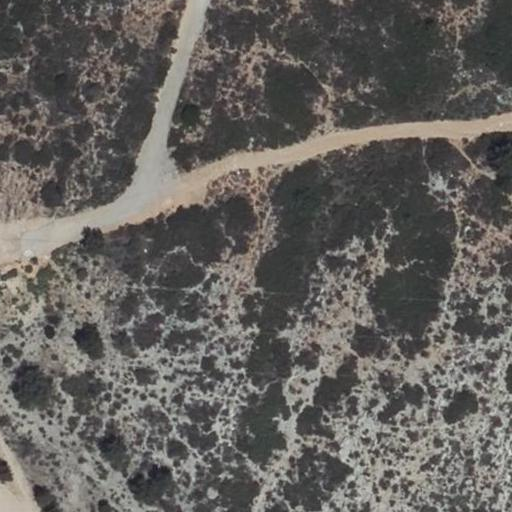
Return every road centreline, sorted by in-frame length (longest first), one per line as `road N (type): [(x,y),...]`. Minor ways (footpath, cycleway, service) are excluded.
road 1 (track): [(137,205),(198,0)]
road 2 (track): [(137,205),(0,248)]
